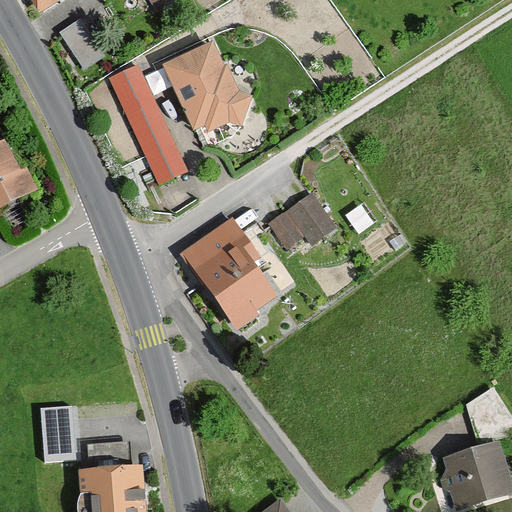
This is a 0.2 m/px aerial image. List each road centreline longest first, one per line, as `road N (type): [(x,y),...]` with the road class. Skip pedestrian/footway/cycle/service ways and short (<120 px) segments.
road 1 (residential): [(336,511),(175,316),(141,306)]
road 2 (track): [(286,156),(511,13)]
road 3 (secondary): [(0,0),(106,213)]
road 4 (secondary): [(141,306),(193,511)]
road 5 (residential): [(0,274),(106,213)]
